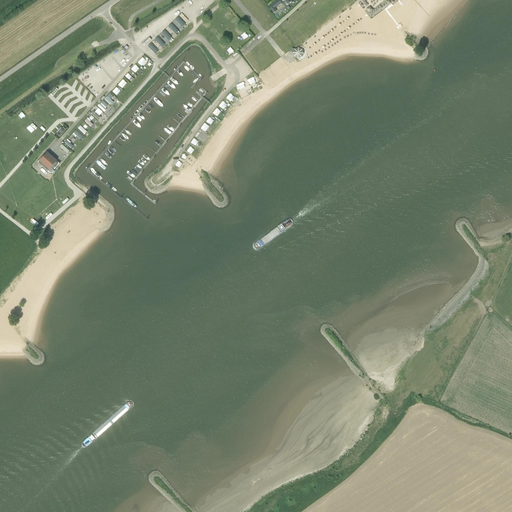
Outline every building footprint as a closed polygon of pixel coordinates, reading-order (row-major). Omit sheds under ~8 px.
[(276,0),(269,6),(274,13),(284,6),(279,0),(276,0)] [(219,9),(223,14),(227,11),(222,6),(219,9)] [(182,20),(185,17),(181,13),(168,27),(176,35),(186,25),(182,20)] [(169,41),(175,34),(167,27),(161,34),(169,41)] [(241,36),(245,40),(249,37),(245,32),(241,36)] [(149,37),(142,45),(144,47),(152,40),(149,37)] [(162,47),(165,44),(158,37),(155,40),(162,47)] [(155,54),(158,51),(151,43),(148,46),(155,54)] [(292,48),(290,52),(293,54),(294,57),(298,59),(302,58),(303,54),(302,50),(298,48),(294,50),(292,48)] [(142,57),(138,62),(143,65),(146,61),(142,57)] [(123,79),(118,84),(122,88),(127,82),(123,79)] [(117,87),(113,91),(117,95),(121,90),(117,87)] [(111,105),(114,102),(111,100),(114,97),(110,93),(105,99),(111,105)] [(226,97),(230,101),(235,97),(231,93),(226,97)] [(103,100),(98,106),(105,112),(110,106),(103,100)] [(224,109),(227,104),(223,101),(219,105),(224,109)] [(99,108),(95,111),(94,110),(91,113),(98,120),(101,117),(100,115),(103,112),(99,108)] [(91,115),(85,121),(91,127),(97,121),(91,115)] [(83,127),(81,125),(78,128),(85,134),(87,131),(86,129),(88,127),(85,125),(83,127)] [(73,133),(80,139),(83,136),(76,130),(73,133)] [(69,138),(65,142),(72,149),(76,146),(73,143),(77,139),(79,140),(73,133),(71,135),(73,137),(71,140),(69,138)] [(56,163),(45,154),(39,161),(50,171),(56,163)]
